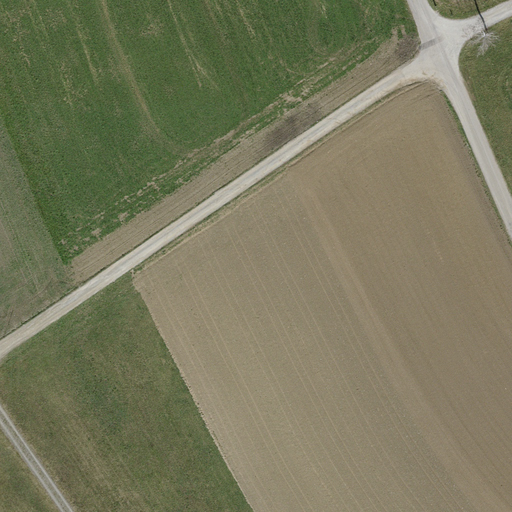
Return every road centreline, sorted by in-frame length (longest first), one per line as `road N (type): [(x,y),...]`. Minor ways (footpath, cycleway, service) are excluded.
road 1 (track): [(0,349),(438,49),(511,8)]
road 2 (track): [(0,412),(68,511)]
